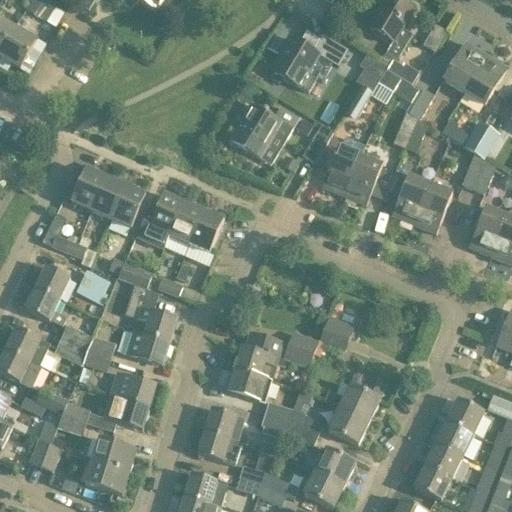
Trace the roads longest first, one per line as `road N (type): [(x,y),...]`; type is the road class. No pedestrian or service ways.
road 1 (residential): [(364,511),(449,337),(449,303),(289,232),(266,231),(251,236),(231,302),(201,316),(148,511)]
road 2 (residential): [(0,291),(55,162),(51,133),(0,98)]
